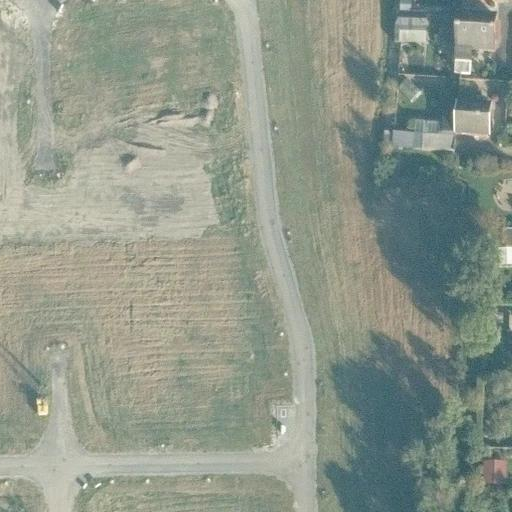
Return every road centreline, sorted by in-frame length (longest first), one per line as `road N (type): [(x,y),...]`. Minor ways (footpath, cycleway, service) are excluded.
road 1 (residential): [(244,0),(266,213),(302,349),(305,462)]
road 2 (residential): [(305,462),(58,466)]
road 3 (residential): [(44,0),(43,158)]
